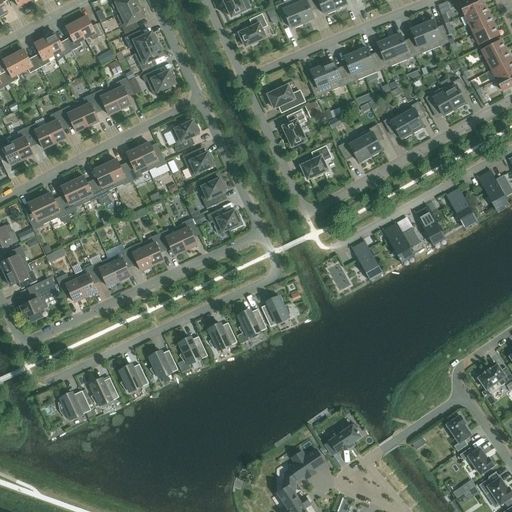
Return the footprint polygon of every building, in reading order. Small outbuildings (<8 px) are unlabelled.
[(0,0),(0,17),(1,19),(7,15),(6,14),(8,13),(3,3),(8,1),(8,0),(0,0)] [(137,0),(121,0),(111,5),(114,10),(118,8),(121,14),(121,15),(139,6),(137,1),(138,1),(137,0)] [(223,0),(232,18),(246,11),(240,0),(223,0)] [(303,24),(292,0),(291,0),(275,7),(281,20),(287,18),(291,29),(294,28),(294,29),(303,25),(303,24)] [(311,0),(292,0),(303,24),(314,19),(309,9),(315,6),(311,0)] [(331,0),(311,0),(315,6),(320,4),(324,15),(327,14),(327,15),(337,11),(336,10),(331,0)] [(331,0),(336,10),(347,5),(344,0),(331,0)] [(463,16),(465,15),(484,6),(485,6),(482,0),(467,0),(459,4),(460,6),(459,7),(463,16)] [(140,8),(139,6),(121,15),(121,14),(116,16),(125,34),(137,29),(134,23),(145,18),(144,15),(145,14),(142,7),(140,8)] [(465,15),(470,24),(470,25),(489,16),(485,6),(484,6),(465,15)] [(96,13),(101,24),(107,21),(101,10),(96,13)] [(239,33),(245,47),(252,44),(253,46),(260,42),(259,41),(266,38),(262,29),(267,26),(262,15),(250,21),(253,27),(239,33)] [(79,21),(77,22),(85,39),(91,36),(93,40),(103,35),(97,24),(92,26),(87,17),(85,18),(84,16),(78,20),(79,21)] [(472,36),(475,35),(474,34),(494,25),(489,16),(470,25),(470,24),(467,25),(472,36)] [(422,25),(432,50),(449,43),(443,29),(438,31),(434,20),(431,22),(430,20),(421,24),(422,25)] [(85,39),(77,22),(74,24),(74,22),(67,25),(68,27),(66,28),(71,37),(66,40),(72,52),(82,46),(80,42),(85,39)] [(432,50),(422,25),(411,30),(415,41),(410,43),(416,56),(432,50)] [(474,34),(475,35),(479,45),(498,35),(494,25),(474,34)] [(139,53),(157,44),(156,42),(158,41),(155,34),(153,35),(152,33),(141,38),(138,32),(124,38),(129,49),(136,46),(139,52),(139,53)] [(72,52),(66,40),(61,43),(56,34),(54,35),(53,33),(46,36),(47,38),(45,39),(54,56),(59,53),(62,57),(72,52)] [(416,56),(410,43),(405,45),(400,34),(398,35),(397,34),(388,38),(388,39),(389,39),(399,63),(416,56)] [(54,56),(45,39),(43,40),(42,39),(36,42),(37,44),(35,45),(40,54),(34,57),(40,68),(51,63),(49,59),(54,56)] [(377,56),(382,70),(399,63),(389,39),(388,39),(377,44),(382,54),(377,56)] [(482,51),(487,60),(506,51),(501,41),(482,51)] [(157,44),(139,53),(139,52),(134,54),(143,72),(154,67),(152,61),(163,56),(162,54),(163,53),(160,46),(158,46),(157,44)] [(355,53),(366,77),(382,70),(377,56),(371,59),(367,48),(356,52),(355,53)] [(14,56),(22,72),(28,70),(30,74),(40,68),(34,57),(29,60),(24,50),(22,51),(21,50),(15,53),(16,55),(14,56)] [(348,68),(343,70),(349,84),(366,77),(355,53),(356,52),(355,51),(346,55),(347,56),(344,57),(348,68)] [(487,60),(492,70),(511,60),(506,51),(487,60)] [(3,74),(9,85),(19,79),(17,75),(22,72),(14,56),(11,57),(11,55),(4,59),(5,60),(3,61),(8,71),(3,74)] [(129,68),(138,64),(134,58),(126,62),(129,68)] [(490,71),(495,81),(511,71),(511,61),(511,60),(492,70),(490,71)] [(323,66),(322,66),(332,91),(339,88),(349,84),(343,70),(338,72),(334,62),(323,66)] [(315,82),(310,84),(315,98),(332,91),(322,66),(323,66),(322,65),(313,69),(313,70),(311,71),(315,82)] [(173,79),(175,78),(172,72),(170,73),(170,71),(159,76),(156,70),(142,76),(145,82),(147,81),(153,95),(164,90),(164,92),(171,89),(170,87),(176,84),(173,79)] [(511,71),(495,81),(500,90),(502,89),(503,91),(511,85),(511,71)] [(0,89),(9,85),(3,74),(0,75),(0,89)] [(117,84),(110,88),(121,110),(132,105),(127,95),(133,92),(126,79),(116,83),(117,84)] [(460,79),(443,88),(455,109),(456,110),(465,105),(464,104),(466,103),(460,93),(466,90),(460,79)] [(268,95),(274,109),(288,102),(291,109),(305,102),(300,91),(292,95),(288,86),(282,89),(281,87),(273,91),(274,92),(268,95)] [(102,90),(93,94),(99,108),(105,106),(109,116),(121,110),(110,88),(103,91),(102,90)] [(455,109),(443,88),(425,98),(431,109),(438,106),(443,116),(445,115),(446,116),(454,111),(454,110),(455,109)] [(86,106),(79,109),(88,127),(99,122),(94,111),(99,108),(93,94),(83,99),(86,106)] [(306,108),(311,117),(320,111),(315,102),(306,108)] [(418,102),(401,112),(413,133),(413,132),(414,134),(423,129),(422,128),(424,127),(418,117),(424,113),(418,102)] [(70,107),(60,111),(66,125),(72,122),(76,133),(88,127),(79,109),(72,112),(70,107)] [(54,123),(46,126),(55,144),(66,139),(61,128),(66,125),(60,111),(50,116),(54,123)] [(290,123),(283,127),(292,147),(306,141),(299,125),(306,121),(301,111),(287,117),(290,123)] [(302,113),(307,122),(312,120),(307,111),(302,113)] [(413,133),(401,112),(383,122),(389,133),(396,129),(401,139),(403,138),(404,139),(412,135),(412,133),(413,133)] [(189,139),(199,134),(198,133),(200,132),(197,125),(195,126),(193,121),(187,123),(186,122),(180,125),(180,127),(170,131),(176,144),(174,145),(177,152),(192,146),(189,139)] [(37,123),(27,128),(34,142),(39,139),(44,149),(55,144),(46,126),(39,129),(37,123)] [(331,130),(335,135),(341,130),(338,125),(331,130)] [(376,125),(359,135),(371,156),(372,157),(381,152),(380,151),(382,150),(376,140),(382,137),(376,125)] [(21,139),(14,143),(22,161),(33,156),(29,146),(34,143),(34,142),(27,128),(18,132),(21,139)] [(371,156),(359,135),(338,147),(344,158),(354,153),(359,163),(361,162),(362,163),(370,158),(370,157),(371,156)] [(4,140),(0,142),(0,157),(0,159),(6,156),(11,166),(22,161),(14,143),(7,146),(4,140)] [(150,143),(138,148),(149,171),(156,168),(156,169),(167,164),(160,150),(154,153),(150,143)] [(315,160),(301,166),(307,180),(314,177),(314,178),(322,175),(321,173),(328,170),(324,161),(331,158),(326,147),(312,153),(315,160)] [(132,165),(127,167),(133,181),(143,177),(142,174),(149,171),(138,148),(127,153),(132,165)] [(182,157),(192,177),(214,166),(212,161),(213,160),(210,154),(209,155),(208,153),(197,158),(194,151),(182,157)] [(117,160),(106,165),(116,188),(123,184),(124,186),(133,181),(127,167),(122,170),(117,160)] [(168,166),(171,172),(177,168),(173,163),(168,166)] [(100,182),(94,184),(101,198),(110,194),(109,191),(116,188),(106,165),(94,170),(100,182)] [(477,177),(495,209),(508,202),(490,169),(489,170),(489,171),(478,177),(477,176),(477,177)] [(84,177),(73,182),(83,204),(90,201),(91,203),(101,198),(94,184),(89,187),(84,177)] [(201,197),(206,209),(219,203),(216,197),(226,192),(225,190),(227,189),(224,183),(222,184),(220,178),(201,187),(205,195),(201,197)] [(67,198),(61,201),(68,215),(77,210),(76,208),(83,204),(73,182),(62,187),(67,198)] [(445,194),(463,226),(476,219),(458,187),(457,187),(458,189),(447,195),(446,194),(445,194)] [(51,193),(40,199),(51,221),(58,218),(58,219),(68,215),(61,201),(56,204),(51,193)] [(22,207),(29,205),(26,197),(20,198),(22,207)] [(51,221),(40,199),(29,204),(33,214),(28,217),(34,231),(44,226),(44,225),(51,221)] [(426,205),(427,206),(415,213),(415,211),(414,212),(432,244),(445,237),(427,205),(426,205)] [(207,215),(210,222),(212,221),(218,234),(229,230),(229,231),(236,228),(235,227),(241,224),(239,218),(240,218),(237,211),(236,212),(235,210),(224,215),(221,209),(207,215)] [(175,228),(177,233),(178,232),(186,251),(197,245),(193,235),(198,233),(192,219),(182,224),(182,225),(175,228)] [(395,223),(395,224),(384,230),(383,229),(382,229),(400,262),(413,254),(395,222),(395,223)] [(0,243),(2,242),(5,248),(19,242),(14,232),(13,232),(10,225),(5,227),(1,229),(0,225),(0,243)] [(168,230),(158,235),(165,248),(170,246),(175,256),(186,251),(178,232),(177,233),(170,236),(168,230)] [(142,244),(144,248),(153,266),(164,261),(159,251),(165,248),(158,235),(149,239),(149,240),(142,244)] [(351,247),(369,279),(382,272),(364,240),(363,240),(364,241),(352,248),(352,246),(351,247)] [(134,246),(125,250),(131,264),(137,261),(142,272),(153,266),(144,248),(137,251),(134,246)] [(0,264),(5,275),(28,264),(25,257),(26,257),(21,247),(7,253),(10,259),(0,264)] [(116,256),(109,259),(119,282),(131,277),(126,267),(131,264),(125,250),(115,255),(116,256)] [(101,261),(92,266),(98,280),(103,277),(108,287),(119,282),(109,259),(102,263),(101,261)] [(28,264),(5,275),(11,286),(21,282),(23,287),(37,281),(33,271),(31,271),(28,264)] [(82,272),(76,275),(86,298),(97,292),(93,282),(98,280),(92,266),(82,270),(82,272)] [(86,298),(76,275),(68,278),(67,274),(56,279),(64,295),(70,293),(75,303),(86,298)] [(345,283),(344,274),(336,276),(338,284),(345,283)] [(45,300),(59,294),(55,284),(52,278),(28,289),(31,295),(26,297),(28,303),(20,307),(26,319),(29,317),(32,322),(43,317),(40,312),(44,310),(48,308),(45,300)] [(277,323),(289,317),(287,314),(289,313),(288,306),(284,307),(280,297),(271,301),(272,303),(261,308),(271,327),(278,324),(277,323)] [(238,317),(242,326),(239,328),(244,334),(246,333),(247,337),(259,331),(260,332),(267,329),(258,309),(247,314),(247,313),(238,317)] [(210,342),(214,348),(216,347),(218,350),(230,345),(230,346),(237,343),(228,323),(218,328),(217,327),(209,331),(213,340),(210,342)] [(187,360),(188,364),(200,359),(201,360),(208,357),(199,337),(188,342),(187,340),(179,344),(183,354),(180,356),(184,361),(187,360)] [(154,367),(151,370),(155,375),(157,374),(159,378),(171,372),(171,374),(178,370),(169,351),(159,356),(158,354),(149,358),(154,367)] [(124,381),(121,384),(125,389),(127,388),(129,392),(141,386),(142,387),(149,384),(140,365),(129,369),(128,368),(120,372),(124,381)] [(485,373),(478,378),(486,389),(493,385),(496,389),(504,384),(511,378),(511,375),(507,368),(502,371),(497,365),(490,370),(489,368),(484,371),(485,373)] [(92,397),(96,403),(98,402),(100,406),(112,400),(112,401),(119,398),(110,378),(99,383),(99,382),(90,386),(95,395),(92,397)] [(65,409),(60,412),(66,419),(69,417),(70,419),(82,414),(82,415),(91,411),(82,391),(69,397),(69,396),(60,400),(65,409)] [(459,443),(454,447),(458,452),(468,445),(464,440),(471,435),(464,425),(465,424),(460,416),(458,417),(457,416),(451,420),(452,421),(447,425),(459,443)] [(352,425),(329,441),(332,445),(337,453),(343,449),(344,450),(348,447),(348,445),(360,437),(359,435),(360,435),(358,431),(359,430),(355,424),(353,426),(352,425)] [(62,434),(60,425),(53,426),(55,436),(62,434)] [(332,445),(329,448),(334,454),(337,453),(332,445)] [(470,448),(460,455),(464,461),(469,457),(481,475),(494,466),(489,458),(487,459),(480,449),(473,453),(470,448)] [(305,457),(302,452),(292,458),(295,463),(289,468),(291,470),(284,474),(284,490),(278,494),(287,508),(283,511),(306,511),(304,508),(309,505),(303,497),(299,500),(295,494),(295,480),(297,479),(298,481),(304,477),(306,479),(316,473),(314,470),(325,463),(316,450),(305,457)] [(489,479),(479,485),(486,495),(491,491),(500,505),(511,497),(511,492),(509,488),(507,489),(500,479),(492,483),(489,479)]
